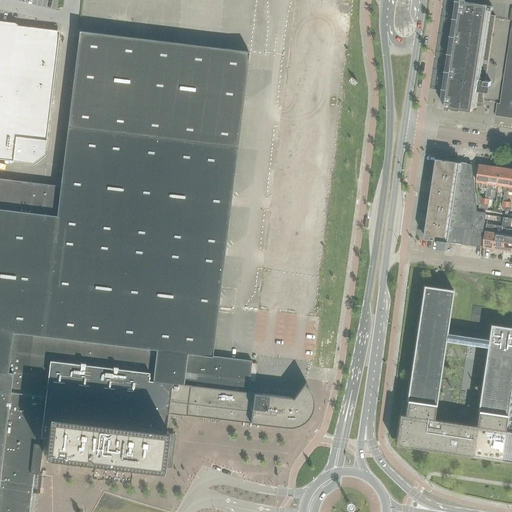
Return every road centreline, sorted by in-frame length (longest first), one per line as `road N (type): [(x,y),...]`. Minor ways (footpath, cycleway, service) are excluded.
road 1 (primary): [(382,22),(387,157),(346,396)]
road 2 (primary): [(364,413),(385,261)]
road 3 (primary): [(385,261),(403,128)]
road 4 (primary): [(443,511),(379,461),(364,413)]
road 5 (residential): [(419,130),(438,0)]
road 6 (residential): [(403,255),(419,130)]
road 7 (unclassified): [(307,495),(211,476),(195,495)]
